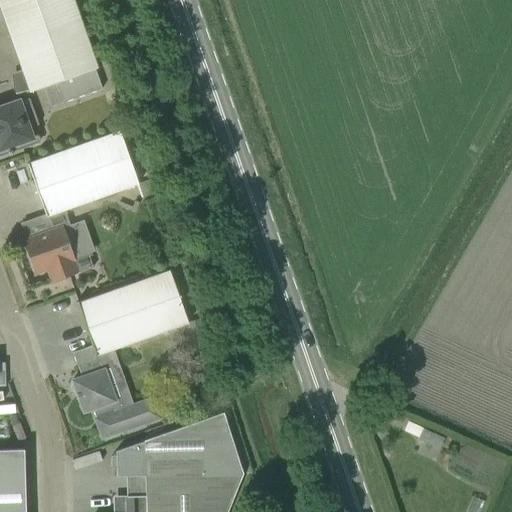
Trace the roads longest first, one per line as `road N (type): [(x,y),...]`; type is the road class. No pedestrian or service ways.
road 1 (primary): [(360,511),(179,0)]
road 2 (unclassified): [(53,511),(51,439),(0,300)]
